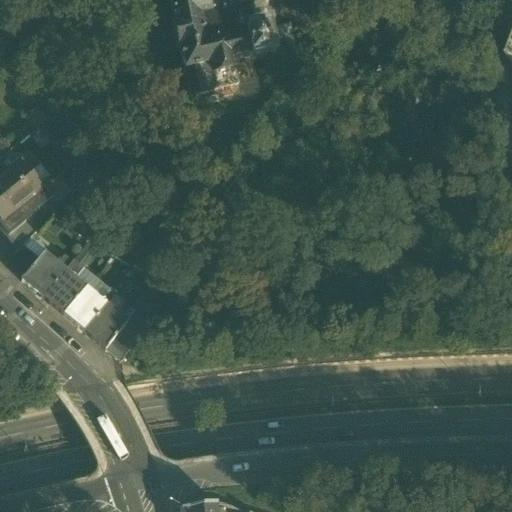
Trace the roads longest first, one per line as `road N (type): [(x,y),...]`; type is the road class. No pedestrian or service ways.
road 1 (trunk): [(0,475),(174,440),(511,412)]
road 2 (trunk): [(511,373),(169,399),(0,432)]
road 3 (trunk): [(142,482),(346,460),(511,456)]
road 4 (residential): [(0,304),(107,406),(142,482)]
road 5 (trunk): [(5,511),(142,482)]
